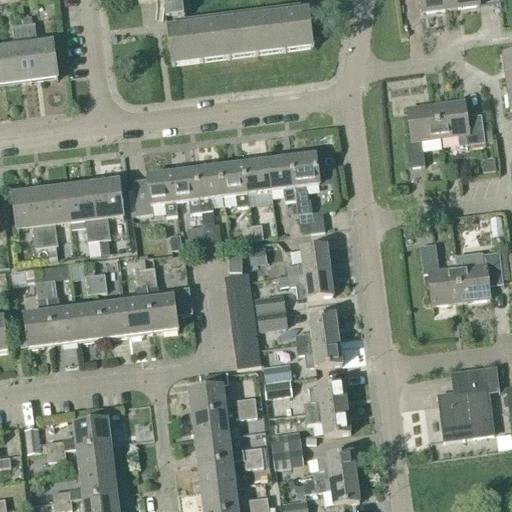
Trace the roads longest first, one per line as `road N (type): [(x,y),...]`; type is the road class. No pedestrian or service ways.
road 1 (residential): [(0,399),(217,372),(204,271)]
road 2 (residential): [(355,77),(455,66),(497,90),(509,207)]
road 3 (residential): [(105,130),(351,100)]
road 4 (residential): [(365,225),(509,207)]
road 5 (residential): [(365,225),(382,369)]
road 6 (residential): [(382,369),(400,511)]
road 7 (residential): [(105,130),(89,0)]
road 8 (residential): [(511,355),(382,369)]
road 9 (residential): [(351,100),(365,225)]
